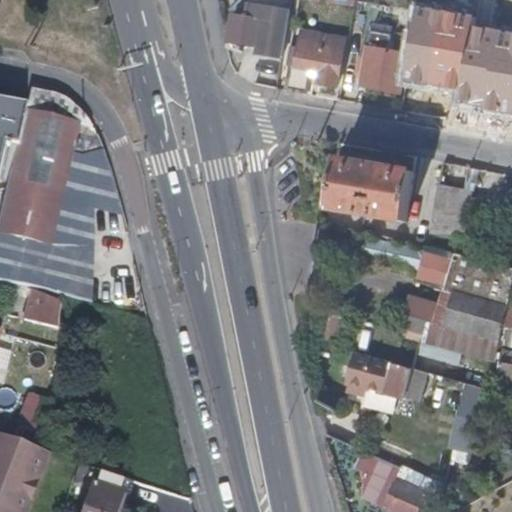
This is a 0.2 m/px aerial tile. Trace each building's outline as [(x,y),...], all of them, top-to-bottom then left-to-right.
[(403,82),(416,11),(378,4),(375,17),(399,22),(393,52),(371,48),(364,86),(401,93),(403,82)] [(417,5),(416,11),(403,82),(462,93),(475,27),(477,16),(417,5)] [(283,60),(292,13),(250,6),(248,19),(233,17),(229,44),(259,49),(258,55),(283,60)] [(511,33),(475,27),(462,93),(460,107),(511,116),(511,33)] [(331,52),(334,38),(327,37),(325,51),(331,52)] [(284,92),(308,96),(312,71),(321,73),(320,84),(339,89),(347,41),(334,38),(331,52),(330,57),(301,52),(302,45),(293,43),(284,92)] [(25,115),(26,112),(0,105),(0,170),(5,149),(17,152),(25,115)] [(0,237),(51,250),(77,129),(25,115),(17,152),(8,191),(0,218),(0,220),(0,237)] [(418,157),(345,145),(334,211),(407,225),(418,157)] [(469,192),(440,187),(432,234),(461,239),(469,192)] [(417,277),(444,284),(451,257),(368,236),(364,252),(420,267),(417,277)] [(505,248),(501,264),(509,266),(511,249),(505,248)] [(501,264),(455,254),(446,290),(509,309),(510,301),(511,294),(511,266),(509,266),(501,264)] [(509,309),(446,290),(442,304),(412,298),(407,316),(436,324),(435,328),(500,347),(504,328),(509,309)] [(54,348),(60,305),(44,298),(44,296),(32,293),(30,301),(38,305),(33,318),(27,315),(24,324),(48,331),(45,346),(54,348)] [(407,316),(406,319),(401,336),(420,340),(431,343),(435,328),(436,324),(407,316)] [(496,360),(500,347),(435,328),(431,343),(496,360)] [(511,329),(504,328),(500,347),(507,349),(500,381),(511,383),(511,329)] [(430,373),(488,390),(496,360),(431,343),(420,340),(413,369),(430,373)] [(422,404),(430,373),(413,369),(358,355),(351,383),(422,404)] [(15,421),(40,432),(53,403),(29,392),(15,421)] [(0,511),(12,511),(38,451),(0,438),(0,511)] [(126,511),(135,484),(94,470),(90,484),(97,486),(87,511),(126,511)] [(419,511),(428,495),(399,483),(386,511),(388,511),(419,511)]
